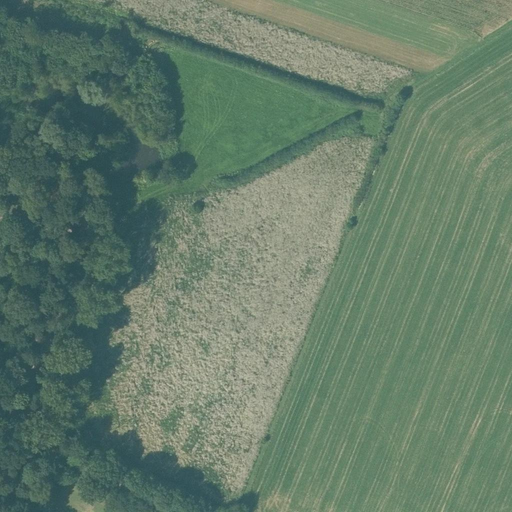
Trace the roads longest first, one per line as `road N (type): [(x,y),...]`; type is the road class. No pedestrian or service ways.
road 1 (track): [(230,511),(403,94),(511,21)]
road 2 (track): [(34,437),(29,395),(82,215),(80,192),(62,176),(0,171)]
road 3 (track): [(34,437),(182,511)]
